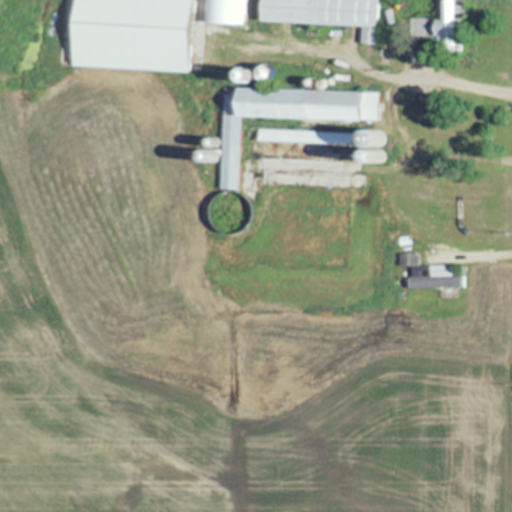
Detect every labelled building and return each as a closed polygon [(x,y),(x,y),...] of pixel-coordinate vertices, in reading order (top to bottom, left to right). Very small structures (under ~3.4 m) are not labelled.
[(72,0),(70,66),(187,71),(189,0),(72,0)] [(361,25),(360,43),(376,43),(377,0),(260,0),(259,22),(361,25)] [(410,41),(462,42),(463,0),(437,0),(437,17),(411,17),(410,41)] [(220,189),(237,189),(239,116),(377,120),(378,91),(235,87),(235,91),(222,91),(220,189)] [(351,131),(258,130),(257,141),(351,143),(351,131)] [(361,162),(382,162),(381,146),(383,146),(382,131),(357,131),(358,148),(361,148),(361,162)] [(407,288),(463,287),(463,275),(449,275),(448,264),(415,265),(415,252),(397,252),(398,265),(406,265),(407,288)]
